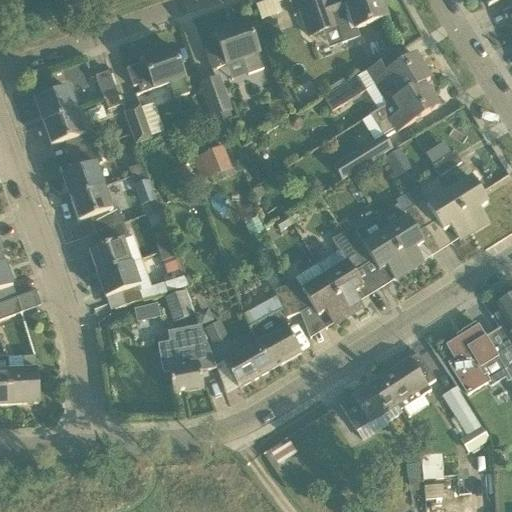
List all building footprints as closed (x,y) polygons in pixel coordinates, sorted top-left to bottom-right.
[(285,12),(281,0),(269,0),(258,4),(264,19),(285,12)] [(330,0),(299,12),(305,31),(308,37),(337,26),(340,35),(344,44),(359,38),(356,29),(366,25),(385,19),(378,0),(330,0)] [(218,46),(204,51),(211,71),(225,66),(225,67),(242,61),(248,75),(262,70),(257,55),(258,55),(246,22),(214,34),(218,46)] [(144,63),(126,70),(132,88),(137,86),(140,94),(168,84),(174,100),(189,94),(183,79),(172,49),(142,59),(144,63)] [(374,81),(377,85),(381,93),(393,86),(400,97),(393,101),(393,102),(421,85),(428,81),(413,56),(396,67),(390,57),(366,72),(372,82),(374,81)] [(117,97),(115,90),(108,72),(95,76),(104,102),(117,97)] [(331,112),(365,92),(357,78),(323,99),(331,112)] [(201,86),(212,117),(229,111),(217,80),(201,86)] [(382,138),(384,136),(394,130),(396,133),(436,108),(421,85),(393,102),(385,106),(386,107),(369,117),(382,138)] [(42,124),(76,112),(68,89),(34,101),(42,124)] [(117,97),(104,102),(107,111),(120,106),(117,97)] [(123,112),(136,144),(152,138),(139,106),(123,112)] [(69,157),(96,148),(90,132),(84,135),(76,112),(42,124),(51,147),(64,142),(69,157)] [(382,138),(350,157),(339,163),(347,177),(392,150),(384,136),(382,138)] [(102,188),(95,166),(109,161),(105,147),(96,150),(96,148),(69,157),(75,172),(61,177),(69,200),(102,188)] [(220,148),(191,159),(200,182),(229,170),(220,148)] [(454,152),(431,167),(438,178),(461,164),(454,152)] [(145,174),(142,165),(128,170),(131,178),(145,174)] [(173,172),(181,191),(194,185),(186,167),(173,172)] [(168,196),(181,191),(173,172),(160,178),(168,196)] [(131,178),(134,187),(147,182),(145,174),(131,178)] [(470,179),(448,193),(472,233),(487,224),(478,209),(486,204),(470,179)] [(95,233),(122,224),(116,208),(110,210),(102,188),(69,200),(78,223),(89,219),(95,233)] [(405,195),(425,229),(435,223),(441,232),(449,227),(458,242),(472,233),(448,193),(427,205),(417,188),(405,195)] [(408,272),(423,263),(414,249),(422,244),(416,235),(425,229),(405,195),(395,202),(397,206),(375,219),(408,272)] [(408,272),(375,219),(354,232),(351,228),(341,234),(363,268),(371,263),(377,272),(385,267),(394,281),(408,272)] [(96,276),(130,263),(122,241),(127,239),(122,224),(95,233),(100,248),(88,252),(96,276)] [(346,264),(324,277),(323,278),(347,317),(362,308),(353,294),(361,289),(352,274),(363,268),(341,234),(331,241),(339,253),(346,264)] [(158,254),(172,249),(169,241),(155,246),(158,254)] [(158,254),(161,263),(175,258),(172,249),(158,254)] [(138,286),(130,263),(96,276),(105,299),(124,292),(138,286)] [(0,265),(0,291),(12,287),(3,264),(0,265)] [(289,291),(298,314),(310,308),(316,317),(324,312),(333,326),(347,317),(323,278),(324,277),(316,266),(295,279),(299,285),(291,290),(289,291)] [(253,345),(268,372),(299,354),(284,328),(288,326),(285,319),(298,314),(289,291),(291,290),(289,286),(274,292),(280,311),(248,330),(255,343),(253,345)] [(182,293),(164,299),(173,323),(191,317),(182,293)] [(511,295),(495,306),(499,313),(494,316),(511,344),(511,295)] [(0,321),(2,320),(21,314),(16,298),(0,304),(0,321)] [(142,324),(164,315),(159,302),(136,312),(142,324)] [(35,318),(28,324),(34,332),(41,326),(35,318)] [(446,365),(465,397),(489,383),(481,370),(486,367),(483,363),(494,356),(476,327),(475,328),(473,324),(460,332),(462,336),(445,346),(453,360),(446,365)] [(168,344),(157,346),(162,374),(168,373),(172,395),(203,390),(199,373),(215,370),(209,354),(199,328),(166,334),(168,344)] [(237,390),(268,372),(253,345),(221,362),(237,390)] [(416,355),(378,380),(399,412),(402,409),(409,419),(428,406),(422,397),(431,391),(428,386),(433,383),(416,355)] [(511,357),(511,358),(499,366),(511,387),(511,357)] [(7,359),(10,406),(37,405),(36,373),(35,373),(35,358),(7,359)] [(0,406),(10,406),(7,359),(0,359),(0,406)] [(351,398),(337,406),(355,433),(380,417),(384,425),(400,414),(399,412),(378,380),(350,398),(351,398)] [(482,427),(457,388),(441,398),(465,437),(460,441),(468,454),(488,441),(480,429),(482,427)] [(316,422),(293,437),(314,470),(338,455),(316,422)] [(274,467),(299,456),(293,441),(267,451),(274,467)]
